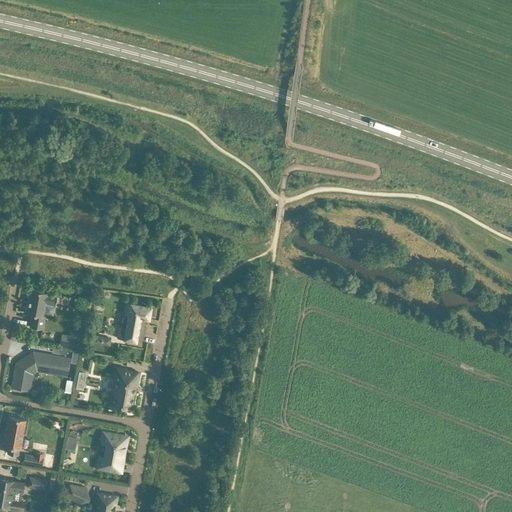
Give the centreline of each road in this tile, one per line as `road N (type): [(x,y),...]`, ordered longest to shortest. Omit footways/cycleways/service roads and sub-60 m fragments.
road 1 (secondary): [(511,178),(277,94),(0,22)]
road 2 (residential): [(0,398),(145,425)]
road 3 (residential): [(169,302),(145,425)]
